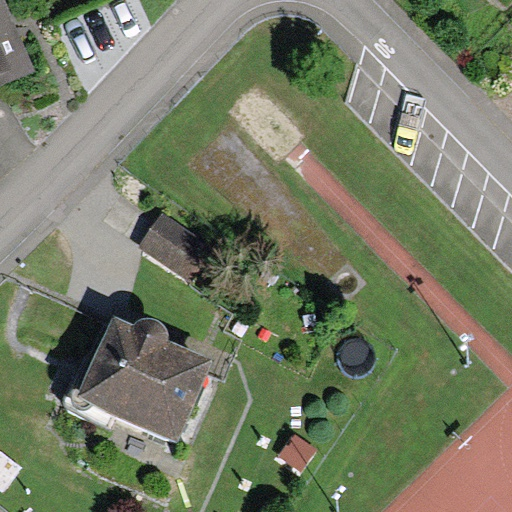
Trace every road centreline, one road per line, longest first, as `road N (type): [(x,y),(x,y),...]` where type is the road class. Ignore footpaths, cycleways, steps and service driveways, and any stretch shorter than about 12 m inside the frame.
road 1 (unclassified): [(0,215),(214,0)]
road 2 (residential): [(349,0),(511,167)]
